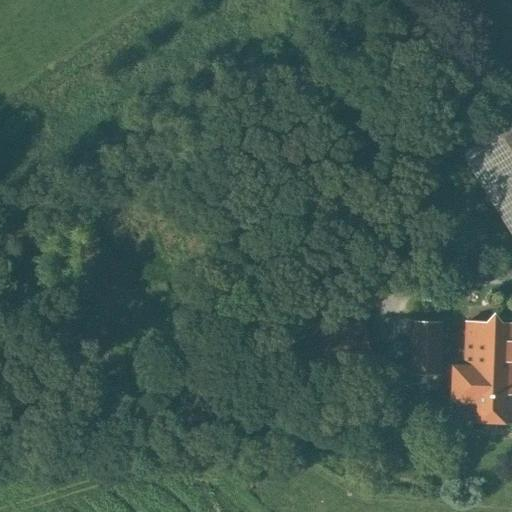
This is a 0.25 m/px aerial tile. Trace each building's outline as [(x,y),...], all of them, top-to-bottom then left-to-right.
[(511,127),(465,156),(511,233),(511,127)] [(441,322),(393,321),(390,373),(439,374),(441,322)] [(511,322),(466,321),(465,366),(464,404),(463,421),(511,423),(511,322)] [(364,326),(290,339),(292,350),(298,386),(372,373),(364,326)] [(292,350),(223,362),(226,380),(236,378),(234,367),(288,358),(293,387),(298,386),(292,350)] [(465,366),(451,365),(450,403),(464,404),(465,366)]
